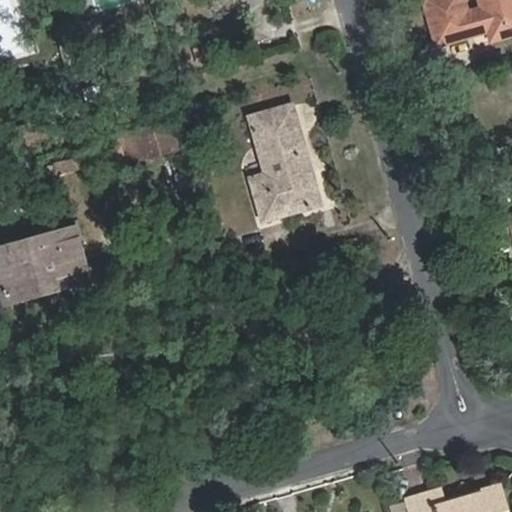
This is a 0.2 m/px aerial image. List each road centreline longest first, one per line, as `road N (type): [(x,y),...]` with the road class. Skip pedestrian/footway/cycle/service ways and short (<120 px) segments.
road 1 (residential): [(482,415),(365,0)]
road 2 (residential): [(158,511),(482,415)]
